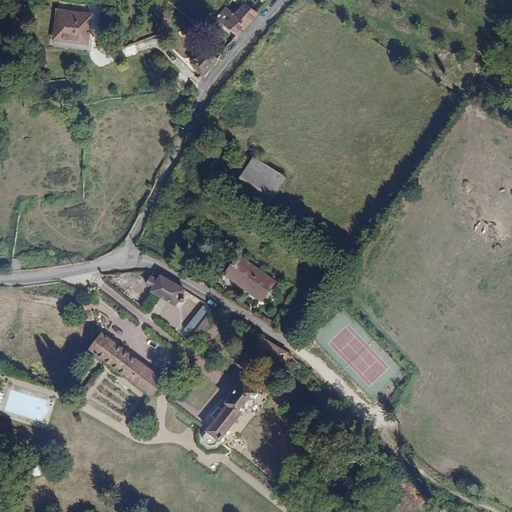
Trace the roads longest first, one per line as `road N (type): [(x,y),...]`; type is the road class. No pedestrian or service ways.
road 1 (residential): [(0,277),(143,260),(290,345)]
road 2 (unclassified): [(290,345),(421,468),(497,511)]
road 3 (track): [(511,89),(453,84),(325,0)]
road 4 (unknown): [(57,49),(109,56),(152,50),(210,80)]
